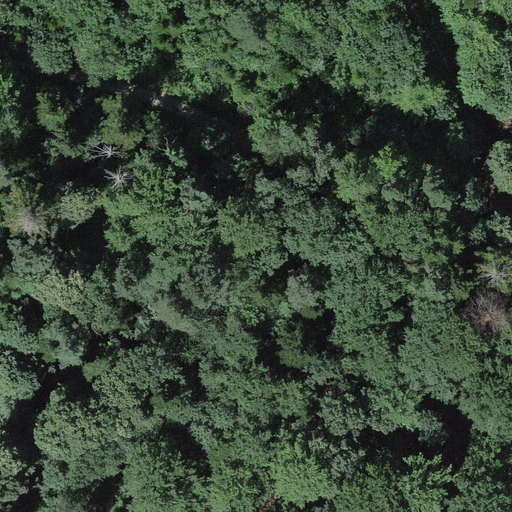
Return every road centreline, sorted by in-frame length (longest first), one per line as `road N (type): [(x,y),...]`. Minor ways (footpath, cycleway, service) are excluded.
road 1 (track): [(0,62),(171,96),(307,182),(394,224),(431,223),(511,200)]
road 2 (track): [(396,0),(511,179)]
